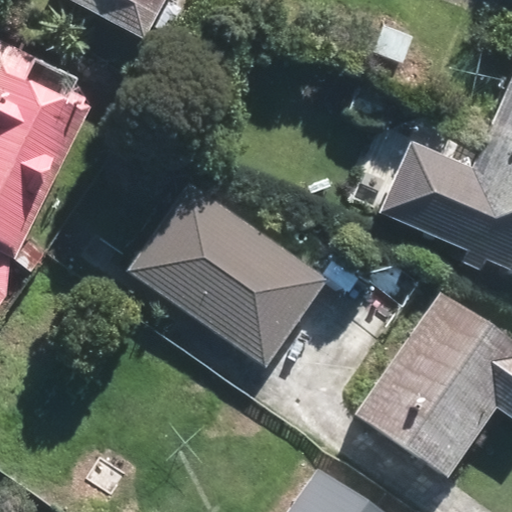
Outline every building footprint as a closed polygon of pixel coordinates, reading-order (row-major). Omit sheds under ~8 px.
[(133,51),(159,0),(37,0),(37,1),(133,51)] [(408,35),(377,25),(367,52),(397,63),(408,35)] [(0,314),(6,256),(93,93),(0,44),(0,314)] [(511,48),(479,124),(511,138),(511,48)] [(373,123),(384,94),(351,82),(340,111),(373,123)] [(511,138),(479,124),(461,165),(400,139),(368,212),(511,275),(511,138)] [(175,197),(120,279),(259,372),(313,290),(175,197)] [(38,249),(23,239),(9,258),(26,268),(38,249)] [(429,289),(344,412),(439,477),(488,405),(511,421),(511,343),(510,345),(429,289)] [(125,470),(95,451),(80,475),(110,494),(125,470)] [(370,511),(307,467),(276,511),(370,511)]
